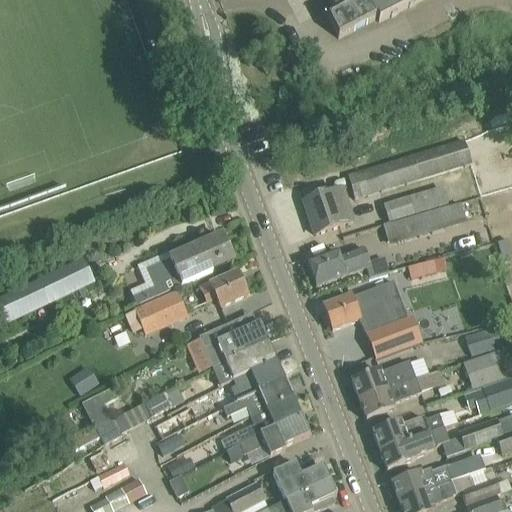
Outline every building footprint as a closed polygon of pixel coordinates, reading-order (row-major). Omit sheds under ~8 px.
[(327,0),(335,13),(338,11),(340,15),(328,21),(338,40),(377,20),(379,24),(425,0),(327,0)] [(347,179),(354,202),(471,166),(464,143),(347,179)] [(386,207),(391,225),(450,208),(445,190),(386,207)] [(305,205),(316,238),(335,232),(353,225),(341,192),(323,198),(305,205)] [(450,208),(391,225),(385,227),(393,254),(469,232),(461,204),(450,208)] [(187,246),(136,268),(146,287),(130,293),(137,309),(237,265),(218,237),(187,246)] [(307,265),(316,290),(346,279),(346,278),(371,269),(364,251),(339,260),(337,254),(307,265)] [(0,301),(0,313),(7,326),(89,281),(77,260),(0,301)] [(445,274),(441,262),(407,271),(410,283),(445,274)] [(210,287),(212,290),(202,294),(208,306),(217,302),(221,310),(222,310),(222,311),(249,299),(239,275),(212,286),(210,287)] [(351,299),(322,310),(331,335),(359,325),(366,337),(365,337),(376,365),(419,348),(407,320),(393,326),(378,290),(351,301),(351,299)] [(176,295),(134,314),(134,315),(142,333),(184,315),(176,295)] [(234,325),(199,341),(199,343),(212,371),(268,346),(260,327),(256,328),(239,336),(234,325)] [(466,341),(472,360),(496,352),(490,334),(466,341)] [(268,346),(212,371),(220,389),(232,384),(276,364),(268,346)] [(465,368),(474,391),(511,378),(511,373),(505,354),(465,368)] [(234,389),(216,397),(223,412),(234,407),(234,406),(285,383),(276,364),(232,384),(234,389)] [(351,384),(359,403),(407,385),(416,382),(411,368),(381,379),(379,373),(351,384)] [(407,385),(359,403),(366,423),(394,413),(393,411),(423,400),(416,382),(407,385)] [(511,382),(482,393),(490,414),(511,406),(511,382)] [(234,407),(223,412),(227,421),(246,412),(250,421),(293,401),(285,383),(234,406),(234,407)] [(114,391),(82,408),(88,420),(105,411),(103,409),(119,400),(114,391)] [(166,396),(144,407),(151,421),(173,409),(166,396)] [(254,429),(234,438),(239,447),(301,419),(293,401),(250,421),(254,429)] [(156,430),(163,444),(200,424),(194,411),(156,430)] [(400,424),(372,435),(380,454),(428,436),(444,430),(439,418),(424,424),(423,421),(402,429),(400,424)] [(301,419),(239,447),(239,448),(244,459),(265,449),(270,460),(285,454),(283,450),(309,438),(301,419)] [(496,423),(458,437),(459,440),(464,453),(496,442),(502,440),(496,423)] [(112,425),(96,433),(104,448),(121,439),(120,438),(113,424),(112,425)] [(428,436),(380,454),(387,474),(415,464),(414,462),(425,458),(425,456),(432,453),(436,451),(435,450),(441,447),(449,444),(444,430),(428,436)] [(94,432),(70,445),(74,454),(98,441),(94,432)] [(511,435),(502,440),(496,442),(501,456),(511,451),(511,435)] [(226,455),(239,448),(234,438),(220,444),(226,455)] [(167,444),(158,449),(163,459),(172,454),(167,444)] [(239,448),(226,455),(230,465),(244,459),(239,448)] [(187,475),(181,464),(169,470),(175,481),(187,475)] [(419,475),(391,486),(399,506),(447,487),(464,481),(464,480),(468,479),(463,465),(432,477),(430,473),(420,477),(419,475)] [(100,480),(106,491),(131,479),(125,467),(100,480)] [(296,467),(273,477),(285,504),(290,502),(291,503),(330,485),(323,469),(301,479),(296,467)] [(104,489),(100,480),(90,484),(95,493),(104,489)] [(447,487),(399,506),(401,511),(432,511),(432,509),(452,501),(451,500),(461,496),(469,493),(464,480),(464,481),(447,487)] [(138,483),(105,500),(106,502),(111,511),(118,511),(130,506),(146,497),(138,483)] [(469,493),(461,496),(467,509),(497,498),(499,497),(495,487),(494,484),(488,486),(469,493)] [(270,511),(321,511),(334,506),(332,501),(337,499),(330,485),(291,503),(290,502),(285,504),(282,506),(270,511)] [(256,488),(212,511),(211,511),(246,511),(264,503),(256,488)] [(501,511),(497,498),(467,509),(467,511),(501,511)]
